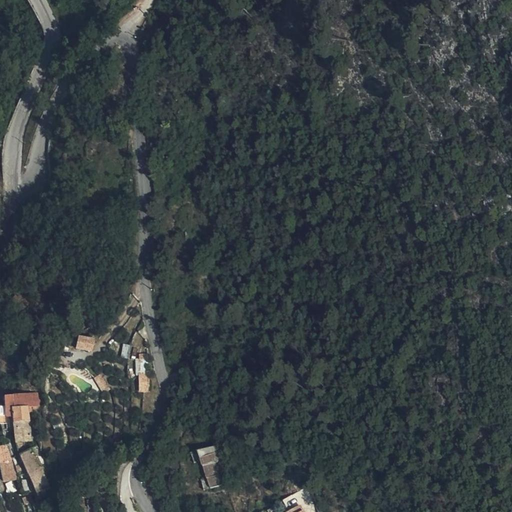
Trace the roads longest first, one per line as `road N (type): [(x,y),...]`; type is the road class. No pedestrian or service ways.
road 1 (residential): [(13,206),(33,188),(52,107),(113,31),(135,22),(145,294),(167,395),(135,481),(148,511)]
road 2 (tertiary): [(37,0),(47,19),(48,54),(12,148),(13,206)]
